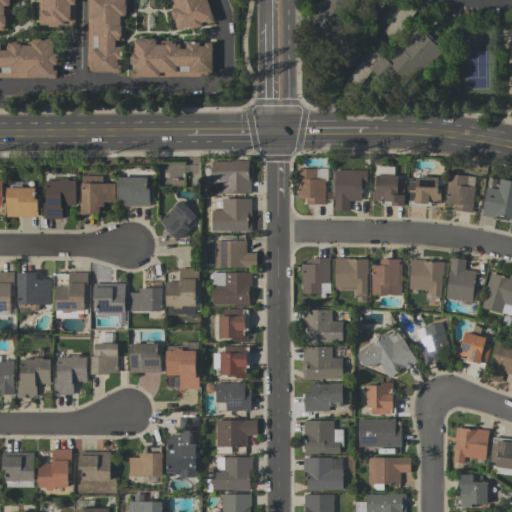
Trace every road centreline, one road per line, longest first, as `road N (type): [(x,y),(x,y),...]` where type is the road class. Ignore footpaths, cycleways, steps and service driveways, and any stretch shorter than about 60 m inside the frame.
road 1 (residential): [(0,88),(216,81),(224,37),(216,0)]
road 2 (residential): [(277,511),(277,232)]
road 3 (residential): [(511,258),(464,242),(277,232)]
road 4 (secondary): [(187,134),(0,135)]
road 5 (secondary): [(511,144),(368,134)]
road 6 (tertiary): [(276,133),(289,103),(287,8)]
road 7 (residential): [(126,248),(0,249)]
road 8 (residential): [(126,417),(0,418)]
road 9 (residential): [(435,511),(435,388)]
